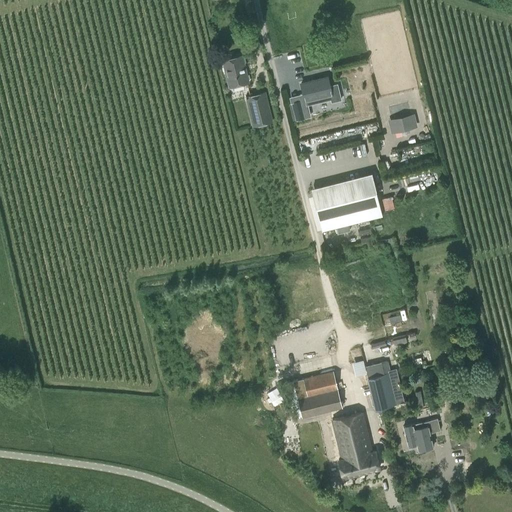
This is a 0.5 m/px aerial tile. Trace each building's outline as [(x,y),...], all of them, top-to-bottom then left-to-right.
[(249,83),(242,54),(221,59),(228,88),(249,83)] [(286,104),(291,122),(291,121),(305,117),(302,105),(306,104),(306,105),(331,99),(331,102),(341,99),(337,86),(330,88),(327,77),(318,79),(318,81),(315,82),(314,80),(301,83),(304,94),(300,95),(301,100),(301,101),(301,100),(286,104)] [(266,92),(245,96),(252,127),(273,122),(266,92)] [(410,114),(391,119),(395,131),(413,126),(410,114)] [(373,179),(312,195),(321,231),(336,227),(338,234),(350,230),(348,224),(382,216),(373,179)] [(384,209),(393,207),(391,196),(381,198),(384,209)] [(390,323),(401,321),(400,315),(389,318),(390,323)] [(392,338),(394,345),(407,342),(405,335),(392,338)] [(370,345),(371,349),(386,345),(384,340),(370,345)] [(368,377),(363,379),(371,410),(404,403),(396,370),(390,372),(387,361),(365,366),(368,377)] [(293,381),(285,383),(293,417),(301,415),(302,417),(342,408),(333,370),(293,381)] [(418,409),(424,408),(421,391),(415,392),(418,409)] [(363,411),(331,419),(338,448),(333,449),(336,460),(339,460),(342,478),(380,469),(376,451),(377,451),(374,438),(369,439),(363,411)] [(437,418),(403,426),(408,445),(416,443),(418,451),(432,448),(429,433),(440,431),(437,418)]
